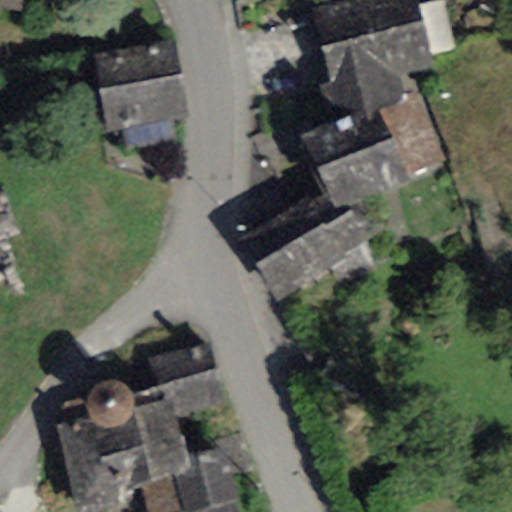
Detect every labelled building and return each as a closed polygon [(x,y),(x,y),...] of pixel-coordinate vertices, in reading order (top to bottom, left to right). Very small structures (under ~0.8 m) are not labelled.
[(0,0),(0,8),(17,10),(17,0),(0,0)] [(417,0),(351,0),(313,9),(331,87),(317,91),(324,121),(378,109),(417,100),(413,78),(434,74),(417,0)] [(93,55),(107,131),(188,117),(175,42),(93,55)] [(405,174),(445,161),(417,100),(378,109),(405,174)] [(377,195),(409,183),(405,174),(378,109),(324,121),(298,134),(322,194),(332,215),(350,206),(377,195)] [(340,288),(374,269),(362,247),(372,239),(350,206),(332,215),(322,194),(243,241),(277,303),(331,273),(340,288)] [(205,347),(151,360),(161,402),(169,400),(174,417),(220,404),(205,347)] [(85,402),(85,410),(89,419),(55,429),(78,511),(112,511),(142,504),(137,485),(189,470),(186,457),(169,400),(161,402),(137,409),(133,401),(128,391),(121,384),(112,380),(103,382),(96,385),(89,393),(85,402)] [(238,511),(216,446),(186,457),(189,470),(137,485),(142,504),(144,511),(238,511)]
